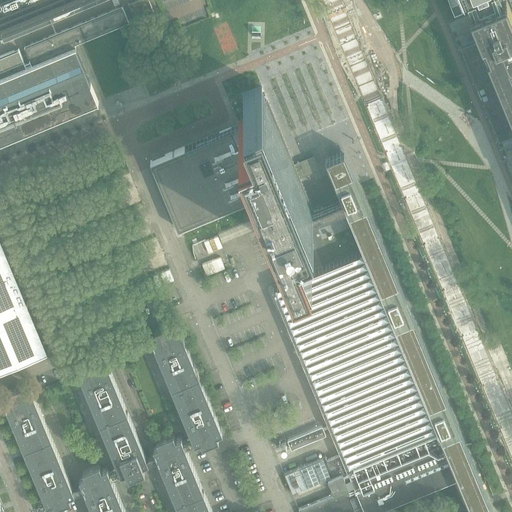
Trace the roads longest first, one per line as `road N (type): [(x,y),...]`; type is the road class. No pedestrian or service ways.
road 1 (residential): [(280,511),(194,304)]
road 2 (residential): [(0,384),(194,304)]
road 3 (residential): [(194,304),(122,122)]
road 4 (unclassified): [(2,172),(67,329)]
road 5 (unclassified): [(2,172),(122,122)]
